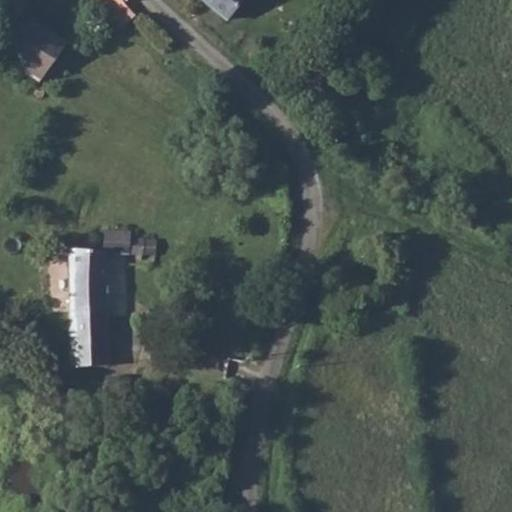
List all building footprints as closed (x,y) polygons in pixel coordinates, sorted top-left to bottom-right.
[(115,0),(95,0),(105,11),(115,0)] [(125,0),(115,0),(105,11),(120,28),(138,13),(132,7),(125,0)] [(205,0),(223,16),(237,0),(205,0)] [(60,39),(8,8),(0,22),(0,58),(37,80),(60,39)] [(103,227),(103,246),(156,249),(156,235),(132,234),(131,227),(103,227)] [(103,246),(66,244),(67,338),(105,336),(103,246)] [(169,430),(169,443),(204,449),(208,428),(183,423),(169,430)]
